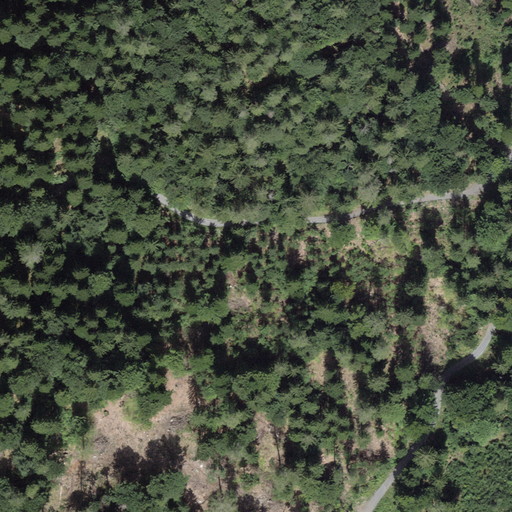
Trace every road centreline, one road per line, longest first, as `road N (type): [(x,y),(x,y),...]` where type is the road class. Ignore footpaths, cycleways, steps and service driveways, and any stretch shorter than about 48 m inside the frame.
road 1 (track): [(0,206),(58,193),(107,159),(195,220),(326,218),(467,189),(511,159)]
road 2 (track): [(511,299),(477,357),(447,375),(430,432),(368,511)]
